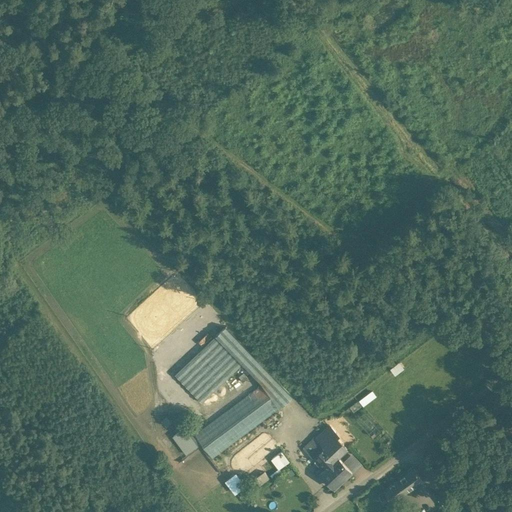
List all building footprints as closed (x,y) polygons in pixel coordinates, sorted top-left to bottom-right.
[(280,407),(293,395),(226,325),(216,335),(220,338),(243,363),(263,383),(262,383),(280,407)] [(216,335),(175,374),(202,402),(243,363),(216,335)] [(392,374),(402,367),(398,361),(388,367),(392,374)] [(248,377),(244,373),(239,376),(243,381),(248,377)] [(262,383),(195,433),(213,457),(280,407),(262,383)] [(198,443),(185,425),(172,434),(185,452),(198,443)] [(317,436),(317,437),(325,446),(334,438),(335,438),(336,437),(339,434),(329,425),(317,436)] [(317,436),(304,447),(314,457),(325,446),(317,437),(317,436)] [(347,448),(336,437),(335,438),(345,450),(347,448)] [(335,438),(334,438),(325,446),(314,457),(313,458),(315,459),(315,460),(316,460),(321,466),(321,467),(322,467),(324,469),(321,472),(334,486),(334,485),(341,479),(340,479),(343,476),(345,478),(346,477),(352,471),(344,461),(338,456),(345,450),(335,438)] [(282,449),(271,457),(279,467),(290,459),(282,449)] [(352,453),(344,461),(352,471),(354,472),(362,464),(352,453)] [(415,466),(384,489),(393,501),(424,479),(415,466)] [(259,482),(268,476),(263,468),(254,475),(259,482)]
